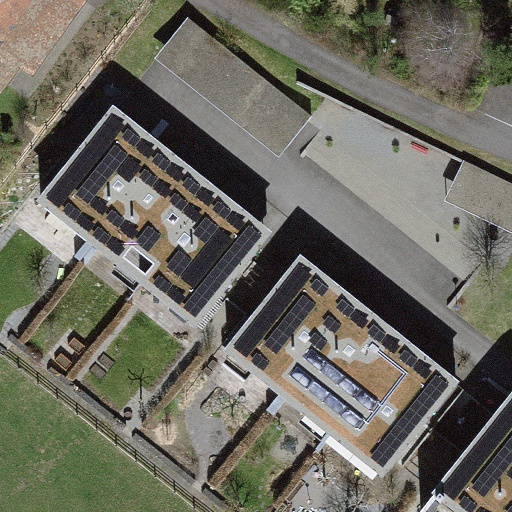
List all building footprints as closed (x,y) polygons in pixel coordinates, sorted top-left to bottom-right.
[(0,0),(0,95),(72,2),(69,0),(0,0)] [(193,20),(161,58),(281,156),(313,117),(193,20)] [(268,236),(115,115),(43,205),(76,231),(125,271),(174,309),(196,327),(268,236)] [(511,190),(463,167),(445,205),(511,236),(511,190)] [(457,384),(298,262),(227,355),(268,387),(312,421),(364,460),(385,477),(457,384)] [(511,511),(511,403),(428,509),(431,511),(511,511)]
